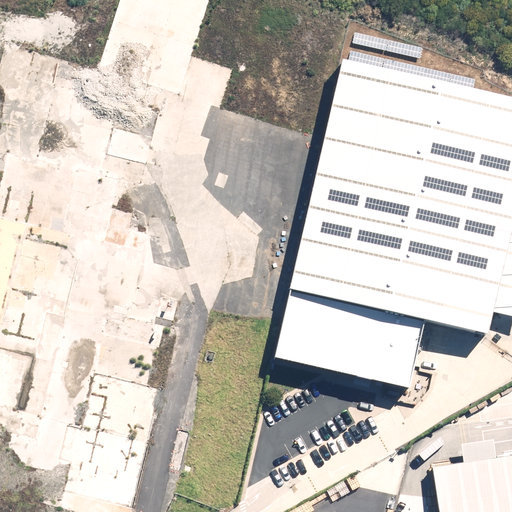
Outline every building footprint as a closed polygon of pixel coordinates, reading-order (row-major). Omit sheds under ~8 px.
[(196,54),(211,0),(125,0),(105,68),(226,104),(237,66),(196,54)] [(511,259),(511,98),(342,59),(271,353),(335,368),(416,388),(432,319),(494,334),(511,259)] [(0,511),(148,511),(175,401),(184,367),(177,366),(191,309),(171,304),(181,263),(163,258),(161,265),(146,262),(152,240),(134,235),(139,218),(123,214),(129,193),(149,198),(167,124),(64,99),(57,128),(30,122),(21,158),(48,164),(46,173),(18,166),(0,238),(0,416),(50,429),(44,453),(13,445),(0,497),(0,511)] [(386,469),(382,468),(381,473),(372,470),(368,484),(385,488),(383,494),(397,498),(409,457),(395,453),(392,462),(389,461),(386,469)] [(439,511),(511,511),(511,462),(434,472),(439,511)]
